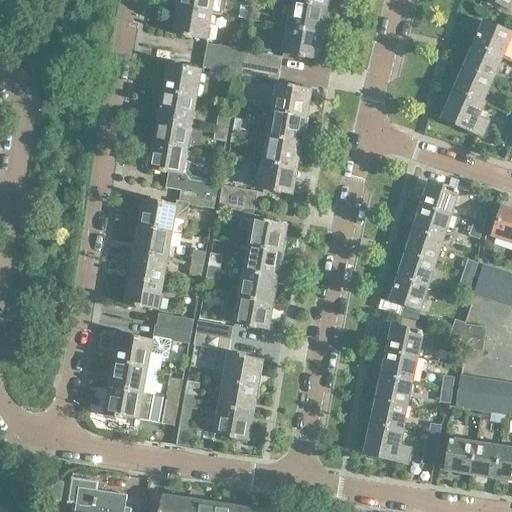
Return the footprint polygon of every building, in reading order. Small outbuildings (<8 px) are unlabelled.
[(179,0),(178,8),(209,14),(212,15),(221,16),(222,13),(224,13),(226,0),(179,0)] [(256,0),(255,8),(268,10),(269,0),(256,0)] [(292,0),(292,3),(323,8),(324,0),(292,0)] [(511,8),(511,0),(488,0),(511,11),(511,8)] [(292,3),(288,28),(322,34),(325,20),(321,19),(323,8),(292,3)] [(209,14),(178,8),(173,34),(205,40),(207,27),(210,28),(212,15),(209,14)] [(511,35),(485,23),(475,47),(502,59),(511,36),(511,35)] [(288,28),(283,54),(317,60),(322,34),(288,28)] [(208,45),(206,57),(243,63),(245,51),(208,45)] [(475,47),(465,70),(492,82),(502,59),(475,47)] [(245,51),(243,63),(280,70),(283,58),(245,51)] [(206,57),(204,69),(241,75),(243,63),(206,57)] [(243,63),(241,75),(278,82),(280,70),(243,63)] [(168,66),(165,81),(168,81),(166,92),(197,98),(202,72),(168,66)] [(465,70),(455,93),(482,105),(492,82),(465,70)] [(277,86),(273,112),(304,118),(306,106),(309,107),(312,92),(277,86)] [(161,104),(158,117),(193,124),(197,98),(166,92),(164,104),(161,104)] [(445,116),(442,121),(464,130),(481,138),(487,123),(477,119),(483,105),(482,105),(455,93),(445,116)] [(273,112),(268,137),(302,144),(305,130),(301,129),(304,118),(273,112)] [(509,116),(508,115),(498,142),(510,146),(511,141),(511,117),(509,116)] [(218,116),(216,128),(228,130),(230,118),(218,116)] [(158,117),(154,143),(185,149),(187,137),(190,138),(193,124),(158,117)] [(235,119),(232,131),(245,133),(247,121),(235,119)] [(228,130),(216,128),(213,140),(226,142),(228,130)] [(245,133),(232,131),(230,143),(243,146),(245,133)] [(268,137),(263,163),(298,169),(302,144),(268,137)] [(154,143),(149,169),(169,173),(166,189),(182,191),(217,198),(219,186),(206,184),(207,179),(193,177),(189,171),(190,162),(186,161),(188,149),(185,149),(154,143)] [(263,163),(260,178),(258,189),(293,195),(298,169),(263,163)] [(431,184),(423,208),(451,217),(459,193),(431,184)] [(223,187),(220,199),(255,205),(257,193),(223,187)] [(143,217),(141,227),(173,233),(175,219),(187,221),(189,206),(214,210),(217,198),(182,191),(180,203),(177,202),(176,207),(143,201),(140,216),(143,217)] [(255,205),(220,199),(218,211),(242,215),(240,230),(251,232),(248,246),(279,252),(281,241),(285,241),(287,227),(254,221),(255,216),(254,216),(255,205)] [(493,238),(511,244),(511,210),(503,207),(493,238)] [(423,208),(415,231),(443,241),(451,217),(423,208)] [(478,212),(473,225),(483,228),(488,215),(478,212)] [(473,225),(469,237),(479,240),(483,228),(473,225)] [(134,252),(168,259),(173,233),(141,227),(139,239),(137,238),(134,252)] [(415,231),(407,255),(436,264),(443,241),(415,231)] [(248,246),(244,272),(278,278),(281,265),(277,264),(279,252),(248,246)] [(193,251),(191,263),(204,265),(206,253),(193,251)] [(168,259),(134,252),(129,278),(160,284),(162,273),(165,273),(168,259)] [(210,254),(208,265),(221,268),(223,256),(210,254)] [(407,255),(400,278),(428,287),(436,264),(407,255)] [(468,260),(463,273),(474,277),(478,264),(468,260)] [(204,265),(191,263),(189,275),(202,277),(204,265)] [(221,268),(208,265),(206,278),(219,280),(221,268)] [(474,296),(475,296),(487,300),(497,270),(484,266),(474,296)] [(497,270),(487,300),(499,304),(509,274),(497,270)] [(241,288),(239,298),(273,304),(278,278),(244,272),(241,288)] [(474,277),(463,273),(459,286),(470,289),(474,277)] [(511,275),(509,274),(499,304),(511,308),(511,306),(511,275)] [(160,284),(129,278),(124,304),(156,310),(158,298),(161,299),(164,284),(160,284)] [(428,287),(400,278),(392,302),(420,311),(428,287)] [(273,304),(239,298),(234,324),(268,330),(273,304)] [(159,314),(157,327),(192,333),(194,321),(159,314)] [(466,324),(455,320),(451,333),(485,340),(486,328),(466,325),(466,324)] [(198,323),(196,334),(231,341),(233,329),(198,323)] [(117,363),(148,369),(151,356),(168,359),(171,342),(190,345),(192,333),(157,327),(154,342),(119,336),(116,351),(119,351),(117,363)] [(394,328),(388,353),(418,360),(424,335),(394,328)] [(451,333),(447,345),(458,349),(458,348),(483,352),(485,340),(451,333)] [(231,341),(196,334),(194,346),(223,351),(222,356),(228,357),(224,382),(255,388),(257,377),(260,377),(262,362),(230,356),(231,352),(229,352),(231,341)] [(418,360),(388,353),(383,378),(413,384),(418,360)] [(112,374),(109,389),(154,397),(156,382),(146,380),(148,369),(117,363),(115,375),(112,374)] [(443,377),(441,390),(452,391),(454,378),(443,377)] [(171,378),(169,390),(181,392),(183,381),(171,378)] [(413,384),(383,378),(378,402),(407,409),(413,384)] [(475,381),(462,379),(457,409),(470,410),(475,381)] [(475,381),(470,410),(483,412),(487,382),(475,381)] [(188,382),(186,393),(198,395),(200,384),(188,382)] [(224,382),(219,408),(253,414),(256,400),(253,399),(255,388),(224,382)] [(487,382),(483,412),(496,414),(500,384),(487,382)] [(511,386),(500,384),(496,414),(509,416),(511,394),(511,386)] [(109,389),(105,415),(116,417),(116,419),(122,420),(122,418),(139,421),(139,420),(149,422),(154,397),(109,389)] [(181,392),(169,390),(163,424),(175,426),(181,392)] [(441,390),(439,403),(451,404),(452,391),(441,390)] [(179,427),(180,428),(192,430),(198,395),(186,393),(179,427)] [(378,402),(372,426),(404,433),(402,432),(407,409),(378,402)] [(253,414),(219,408),(214,434),(231,437),(230,439),(237,440),(237,438),(248,440),(253,414)] [(431,424),(429,437),(439,439),(441,426),(431,424)] [(372,426),(367,450),(365,456),(408,466),(411,451),(401,448),(404,433),(372,426)] [(439,439),(429,437),(427,437),(422,465),(435,467),(439,439)] [(446,471),(471,475),(476,445),(450,441),(446,471)] [(476,445),(471,475),(496,479),(500,449),(476,445)] [(511,450),(500,449),(496,479),(511,481),(511,450)] [(72,479),(68,503),(76,504),(75,511),(124,511),(127,496),(96,491),(98,483),(72,479)] [(187,511),(190,501),(164,497),(161,511),(187,511)] [(187,511),(214,511),(215,505),(190,501),(187,511)]
